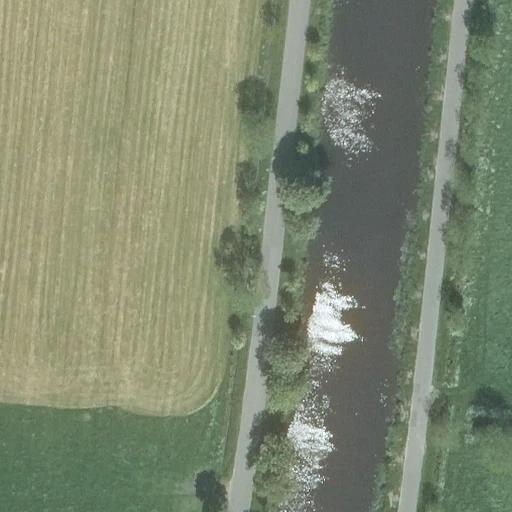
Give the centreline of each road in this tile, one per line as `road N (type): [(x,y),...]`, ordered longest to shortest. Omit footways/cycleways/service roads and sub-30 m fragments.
road 1 (tertiary): [(235,511),(297,0)]
road 2 (unclassified): [(406,511),(462,0)]
